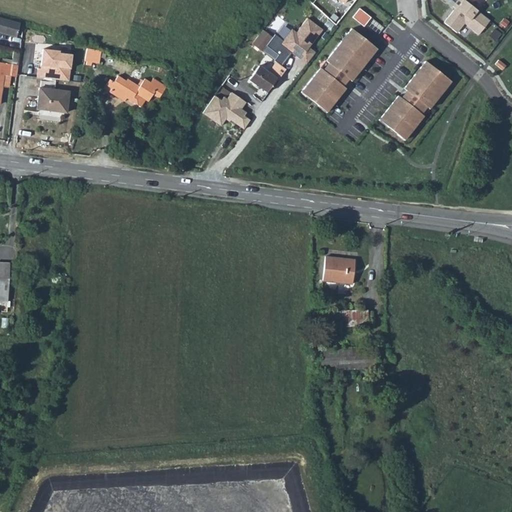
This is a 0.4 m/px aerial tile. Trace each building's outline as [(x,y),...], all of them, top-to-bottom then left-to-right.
[(455,8),(444,23),(457,33),(464,24),(478,35),(490,20),(464,0),(457,0),(453,6),(455,8)] [(359,8),(352,17),(363,26),(371,18),(359,8)] [(0,31),(15,36),(19,23),(0,17),(0,31)] [(292,28),(280,45),(308,65),(317,53),(310,48),(323,30),(308,20),(298,33),(292,28)] [(42,33),(31,29),(28,37),(40,40),(41,37),(42,33)] [(261,29),(251,43),(261,50),(271,36),(261,29)] [(351,29),(301,92),(326,112),(344,88),(342,87),(348,80),(351,83),(377,49),(351,29)] [(86,48),(84,61),(98,63),(99,57),(100,51),(86,48)] [(34,68),(33,78),(64,80),(66,59),(53,58),(54,55),(38,54),(37,68),(34,68)] [(498,60),(495,64),(502,70),(505,66),(498,60)] [(397,96),(378,120),(404,141),(451,82),(425,61),(403,89),(406,92),(401,99),(397,96)] [(9,79),(15,79),(17,66),(0,63),(0,93),(1,86),(3,74),(9,75),(9,79)] [(248,79),(266,92),(276,79),(258,66),(248,79)] [(8,87),(9,79),(9,75),(3,74),(1,86),(8,87)] [(157,85),(151,82),(144,78),(139,86),(126,78),(125,80),(117,75),(113,81),(109,79),(105,85),(111,89),(113,86),(124,93),(122,95),(137,104),(141,98),(145,100),(147,102),(157,85)] [(113,86),(111,89),(122,95),(124,93),(113,86)] [(36,108),(65,112),(68,92),(67,91),(39,88),(36,108)] [(213,94),(200,112),(220,125),(226,117),(243,128),(249,120),(242,115),(244,111),(239,108),(244,101),(230,91),(226,98),(222,96),(220,99),(213,94)] [(354,260),(325,257),(323,281),(352,284),(354,260)] [(0,262),(0,301),(7,301),(9,263),(0,262)] [(314,327),(367,326),(367,310),(349,310),(313,311),(314,327)] [(314,370),(352,369),(377,367),(377,347),(367,347),(314,350),(314,370)]
